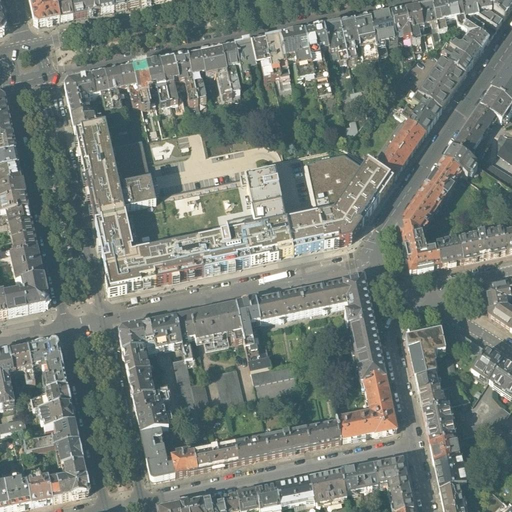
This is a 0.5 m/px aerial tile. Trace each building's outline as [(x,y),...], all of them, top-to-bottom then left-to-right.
[(28,0),(34,28),(39,31),(51,28),(61,25),(56,3),(51,5),(49,0),(28,0)] [(68,0),(55,0),(56,3),(61,25),(69,23),(73,22),(68,0)] [(68,0),(73,22),(78,21),(86,19),(82,0),(68,0)] [(82,0),(86,19),(96,17),(101,16),(97,0),(82,0)] [(97,0),(101,16),(105,15),(113,14),(109,0),(97,0)] [(109,0),(113,14),(124,12),(128,11),(125,0),(109,0)] [(125,0),(128,11),(137,9),(140,8),(138,0),(125,0)] [(138,0),(140,8),(152,5),(155,5),(153,0),(138,0)] [(464,2),(461,3),(467,31),(489,46),(497,33),(482,23),(479,21),(475,0),(464,2)] [(474,0),(475,0),(479,21),(482,23),(487,19),(491,14),(488,0),(474,0)] [(511,0),(488,0),(491,14),(505,23),(511,11),(511,0)] [(458,4),(447,6),(452,27),(457,26),(458,33),(462,37),(467,31),(461,3),(458,4)] [(436,8),(433,9),(440,39),(453,37),(452,27),(447,6),(436,8)] [(431,9),(419,12),(425,36),(430,37),(433,51),(441,47),(440,39),(433,9),(431,9)] [(408,14),(406,15),(414,57),(422,55),(419,39),(425,36),(419,12),(408,14)] [(403,15),(392,18),(398,44),(402,43),(407,65),(416,64),(414,57),(406,15),(403,15)] [(381,20),(371,22),(378,59),(387,57),(386,47),(398,44),(392,18),(381,20)] [(497,33),(502,26),(492,18),(487,19),(482,23),(497,33)] [(360,25),(355,26),(361,53),(364,65),(379,62),(378,59),(371,22),(360,25)] [(342,29),(341,29),(349,67),(356,66),(353,54),(361,53),(355,26),(342,29)] [(326,32),(324,33),(329,55),(332,67),(338,65),(339,69),(349,67),(341,29),(326,32)] [(482,56),(489,46),(467,31),(462,37),(468,41),(465,46),(481,57),(482,56)] [(308,36),(306,36),(315,84),(319,102),(332,99),(324,62),(320,63),(319,57),(329,55),(324,33),(308,36)] [(304,37),(282,42),(287,67),(297,66),(298,73),(295,74),(297,87),(315,84),(306,36),(304,37)] [(280,42),(266,45),(275,84),(282,82),(283,91),(292,89),(287,67),(282,42),(280,42)] [(265,45),(251,48),(256,72),(263,71),(266,85),(275,84),(266,45),(265,45)] [(480,59),(481,57),(465,46),(461,52),(454,48),(450,52),(473,69),(480,59)] [(247,49),(235,51),(241,78),(243,88),(259,85),(256,72),(251,48),(247,49)] [(225,54),(223,54),(233,99),(239,99),(235,79),(241,78),(235,51),(225,54)] [(471,72),(473,69),(450,52),(447,51),(442,57),(452,65),(449,69),(465,81),(471,72)] [(220,55),(202,58),(207,82),(217,81),(222,104),(233,102),(233,99),(223,54),(220,55)] [(191,61),(189,61),(198,105),(206,104),(202,87),(208,86),(207,82),(202,58),(191,61)] [(186,62),(176,64),(182,93),(187,92),(191,110),(199,108),(198,105),(189,61),(186,62)] [(511,63),(505,73),(490,95),(510,108),(511,105),(511,63)] [(163,67),(162,67),(171,110),(177,109),(174,94),(182,93),(176,64),(163,67)] [(460,89),(465,81),(449,69),(442,65),(434,76),(457,92),(460,89)] [(160,68),(148,70),(154,99),(159,98),(163,118),(172,117),(171,110),(162,67),(160,68)] [(137,72),(135,73),(143,112),(150,112),(147,100),(154,99),(148,70),(137,72)] [(133,73),(121,76),(127,103),(130,102),(132,114),(143,112),(135,73),(133,73)] [(109,78),(107,79),(115,118),(122,117),(119,103),(127,103),(121,76),(109,78)] [(453,98),(457,92),(434,76),(426,87),(450,104),(453,98)] [(105,79),(95,80),(100,103),(101,108),(104,107),(106,119),(115,118),(107,79),(105,79)] [(66,91),(72,122),(93,118),(90,105),(100,103),(95,80),(92,80),(69,86),(67,88),(66,91)] [(447,107),(450,104),(426,87),(418,99),(442,115),(447,107)] [(406,123),(426,137),(434,126),(442,115),(418,99),(411,93),(405,100),(419,110),(411,120),(398,111),(394,116),(406,123)] [(355,95),(351,96),(356,118),(367,116),(362,94),(355,95)] [(511,109),(510,108),(490,95),(484,103),(466,131),(452,152),(467,162),(494,121),(501,126),(504,121),(507,123),(511,117),(508,115),(511,109)] [(0,103),(0,156),(1,161),(16,158),(15,154),(4,105),(1,104),(0,103)] [(93,118),(72,122),(75,137),(81,135),(95,132),(93,118)] [(356,123),(351,124),(352,128),(348,129),(350,143),(358,133),(356,123)] [(418,149),(426,137),(406,123),(389,147),(410,161),(418,149)] [(141,145),(110,151),(105,130),(95,132),(81,135),(75,137),(80,162),(85,186),(89,205),(94,226),(100,255),(103,267),(107,286),(105,286),(108,300),(126,296),(126,294),(140,291),(144,290),(161,286),(175,284),(232,271),(273,262),(292,258),(323,252),(339,248),(351,245),(358,235),(362,230),(393,185),(390,182),(373,171),(367,167),(364,172),(343,158),(302,167),(314,221),(286,227),(279,196),(275,176),(154,202),(149,182),(141,145)] [(402,172),(410,161),(389,147),(373,171),(390,182),(393,185),(402,172)] [(467,162),(452,152),(448,157),(445,161),(443,165),(461,177),(467,181),(475,168),(467,162)] [(511,188),(511,164),(496,152),(488,164),(497,171),(494,175),(511,188)] [(18,169),(16,158),(1,161),(0,161),(0,175),(19,172),(18,169)] [(461,177),(443,165),(430,181),(418,201),(436,214),(446,200),(447,201),(453,192),(452,191),(461,177)] [(20,178),(19,172),(0,175),(0,190),(22,186),(20,178)] [(24,193),(22,186),(0,190),(0,204),(25,199),(24,193)] [(26,202),(25,199),(0,204),(0,218),(0,219),(28,212),(26,202)] [(436,214),(418,201),(407,216),(399,229),(402,245),(422,240),(424,239),(423,235),(427,229),(426,228),(436,214)] [(30,223),(28,212),(0,219),(2,224),(0,224),(0,233),(8,232),(31,227),(30,223)] [(502,238),(506,256),(511,255),(511,224),(510,225),(511,231),(511,236),(502,238)] [(33,235),(31,227),(8,232),(14,259),(37,254),(34,240),(33,235)] [(458,243),(463,265),(487,261),(506,256),(502,238),(501,234),(458,243)] [(422,240),(402,245),(406,260),(409,277),(441,270),(437,253),(425,256),(422,240)] [(437,253),(441,270),(454,267),(463,265),(458,243),(441,247),(441,248),(436,249),(437,253)] [(40,267),(37,254),(14,259),(9,261),(13,287),(22,285),(43,281),(40,267)] [(44,284),(43,281),(22,285),(24,299),(5,302),(7,318),(44,310),(48,303),(44,284)] [(370,311),(363,281),(343,285),(347,309),(345,314),(360,386),(364,385),(385,380),(370,311)] [(347,309),(343,285),(321,290),(278,299),(257,304),(262,329),(347,309)] [(511,301),(511,298),(510,286),(484,292),(489,318),(494,320),(511,333),(511,332),(511,313),(508,311),(506,302),(511,301)] [(262,329),(257,304),(240,307),(236,308),(245,345),(248,360),(252,374),(271,370),(266,345),(254,347),(251,329),(262,329)] [(207,353),(230,348),(245,345),(236,308),(232,309),(222,311),(204,315),(192,318),(197,340),(198,345),(204,344),(207,353)] [(197,340),(192,318),(187,319),(177,321),(183,348),(186,361),(187,364),(193,363),(189,342),(197,340)] [(183,348),(177,321),(164,324),(152,327),(156,350),(157,354),(183,348)] [(156,350),(152,327),(137,330),(124,333),(122,335),(119,339),(123,357),(156,350)] [(452,347),(459,335),(453,332),(444,334),(440,335),(444,357),(450,356),(450,348),(452,347)] [(444,357),(440,335),(405,342),(412,369),(415,381),(434,377),(431,359),(444,357)] [(460,353),(468,341),(459,335),(452,347),(460,353)] [(484,352),(468,341),(460,353),(477,364),(484,352)] [(46,351),(30,354),(33,373),(42,371),(44,378),(48,376),(49,384),(46,386),(48,397),(67,393),(58,351),(54,349),(46,351)] [(156,350),(123,357),(127,376),(127,379),(151,375),(147,361),(158,358),(157,354),(156,350)] [(487,385),(501,363),(493,358),(484,352),(477,364),(471,375),(487,385)] [(27,355),(11,358),(15,380),(21,379),(24,391),(35,387),(33,373),(30,354),(27,355)] [(8,359),(0,360),(0,411),(1,415),(15,411),(8,382),(15,380),(11,358),(8,359)] [(183,396),(189,427),(200,425),(199,418),(193,393),(192,387),(187,364),(186,361),(176,363),(183,396)] [(511,370),(501,363),(487,385),(511,401),(511,370)] [(271,370),(252,374),(254,388),(296,379),(293,366),(271,370)] [(217,376),(225,411),(229,410),(245,407),(236,372),(217,376)] [(151,375),(127,379),(128,383),(132,403),(167,397),(165,389),(154,392),(151,375)] [(434,377),(415,381),(416,386),(419,395),(437,391),(434,377)] [(389,395),(385,380),(364,385),(369,416),(336,422),(337,426),(341,446),(360,442),(376,439),(397,435),(389,395)] [(207,384),(192,387),(193,393),(206,391),(208,390),(207,384)] [(456,386),(446,389),(456,407),(469,404),(460,391),(456,386)] [(212,415),(206,391),(193,393),(199,418),(212,415)] [(437,391),(419,395),(421,411),(422,414),(443,409),(441,400),(438,400),(437,391)] [(67,393),(48,397),(41,398),(43,408),(38,415),(71,408),(70,404),(67,393)] [(292,396),(258,403),(260,414),(295,407),(292,396)] [(167,397),(132,403),(133,406),(136,419),(158,415),(157,408),(168,406),(167,399),(167,397)] [(71,408),(38,415),(41,430),(49,434),(54,433),(75,429),(72,414),(71,408)] [(443,409),(422,414),(426,433),(429,448),(450,443),(455,441),(449,408),(443,409)] [(499,431),(505,421),(508,415),(500,410),(491,420),(481,426),(462,429),(462,440),(490,434),(493,439),(499,431)] [(158,415),(136,419),(139,432),(140,438),(161,433),(167,432),(169,432),(165,413),(158,415)] [(511,426),(505,421),(499,431),(511,439),(511,426)] [(24,424),(0,428),(0,432),(1,438),(13,436),(26,433),(24,424)] [(330,448),(341,446),(337,426),(306,431),(311,452),(330,448)] [(75,429),(54,433),(56,443),(25,450),(26,460),(44,457),(56,454),(79,450),(79,446),(75,429)] [(292,456),(311,452),(306,431),(265,440),(270,461),(292,456)] [(499,431),(493,439),(500,449),(511,439),(499,431)] [(176,480),(172,458),(167,460),(161,433),(140,438),(145,460),(149,480),(152,482),(156,484),(176,480)] [(256,464),(270,461),(265,440),(236,446),(240,467),(256,464)] [(432,458),(434,467),(460,462),(457,447),(451,447),(450,443),(429,448),(432,458)] [(221,471),(240,467),(236,446),(194,455),(198,475),(221,471)] [(79,450),(56,454),(57,462),(60,461),(62,473),(65,472),(83,468),(80,453),(79,450)] [(189,477),(198,475),(194,455),(172,458),(176,480),(189,477)] [(380,467),(374,469),(379,489),(388,487),(393,511),(413,511),(414,511),(410,491),(403,462),(380,467)] [(434,473),(439,493),(460,489),(466,487),(460,462),(434,467),(434,473)] [(83,468),(65,472),(66,483),(50,486),(54,505),(86,498),(89,493),(85,477),(83,468)] [(358,472),(342,476),(346,496),(379,489),(374,469),(358,472)] [(329,478),(310,482),(315,508),(347,501),(346,496),(342,476),(329,478)] [(292,486),(274,490),(279,511),(303,506),(304,509),(315,508),(310,482),(292,486)] [(49,483),(28,487),(32,510),(51,506),(54,505),(50,486),(49,483)] [(32,510),(28,487),(22,489),(22,485),(7,489),(10,511),(20,511),(29,510),(32,510)] [(0,511),(10,511),(7,489),(0,490),(0,511)] [(441,505),(442,511),(450,511),(464,509),(460,489),(439,493),(441,505)] [(264,492),(254,495),(257,511),(278,511),(279,511),(274,490),(264,492)] [(241,497),(236,498),(238,511),(257,511),(254,495),(241,497)] [(224,501),(221,502),(222,511),(238,511),(236,498),(224,501)] [(204,505),(200,506),(201,511),(222,511),(221,502),(204,505)]
